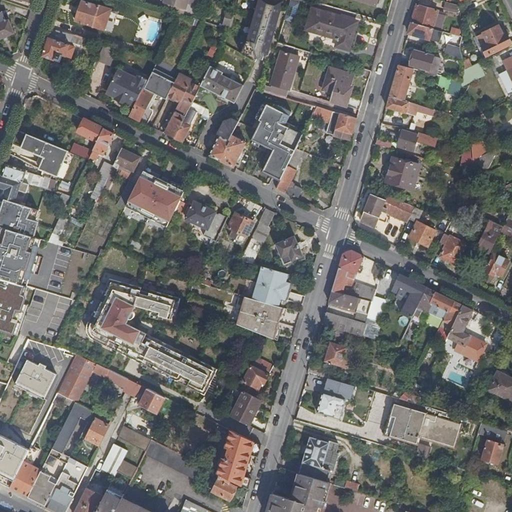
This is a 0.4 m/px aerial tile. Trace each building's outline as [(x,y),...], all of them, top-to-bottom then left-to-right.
[(110,8),(85,0),(81,0),(76,21),(103,29),(110,8)] [(179,14),(182,15),(187,0),(164,0),(162,9),(179,14)] [(281,0),(256,0),(245,40),(239,51),(255,56),(256,52),(261,54),(262,49),(267,51),(281,0)] [(456,2),(448,0),(442,0),(441,6),(454,10),(456,2)] [(438,29),(442,13),(435,11),(435,8),(414,3),(409,21),(431,27),(435,28),(438,29)] [(0,39),(16,32),(5,9),(0,11),(0,39)] [(357,23),(311,10),(306,30),(338,40),(336,46),(349,50),(357,23)] [(229,29),(231,20),(223,18),(221,26),(229,29)] [(409,21),(406,31),(428,37),(429,30),(435,31),(435,28),(431,27),(409,21)] [(483,54),(508,42),(504,32),(500,34),(495,24),(474,34),(483,54)] [(460,34),(460,28),(451,25),(450,32),(460,34)] [(52,27),(43,56),(54,59),(55,58),(60,60),(62,53),(71,56),(74,46),(69,44),(71,40),(73,34),(52,27)] [(438,29),(435,28),(435,31),(429,30),(428,37),(438,40),(441,29),(438,29)] [(98,40),(99,34),(87,30),(85,36),(98,40)] [(73,34),(71,40),(80,43),(82,37),(73,34)] [(105,44),(97,60),(111,64),(117,47),(105,44)] [(442,44),(440,51),(461,57),(458,48),(442,44)] [(435,72),(439,56),(412,48),(408,62),(425,67),(424,69),(435,72)] [(281,51),(269,92),(286,98),(298,56),(281,51)] [(464,66),(471,63),(468,56),(461,59),(464,66)] [(511,90),(511,57),(503,62),(506,70),(499,73),(509,92),(511,90)] [(481,69),(477,60),(471,63),(464,66),(460,79),(481,69)] [(397,62),(388,94),(402,98),(412,66),(397,62)] [(175,79),(154,68),(149,78),(145,85),(154,90),(153,92),(165,99),(166,98),(175,79)] [(243,84),(209,68),(201,86),(234,102),(243,84)] [(353,75),(329,68),(322,90),(333,93),(331,101),(345,105),(353,75)] [(145,85),(149,78),(139,74),(138,77),(123,69),(114,71),(107,86),(108,93),(134,107),(145,85)] [(457,89),(460,79),(440,73),(437,83),(448,86),(448,87),(457,89)] [(164,133),(175,138),(193,100),(197,94),(200,87),(190,82),(188,84),(176,78),(175,79),(166,98),(174,103),(171,110),(174,112),(164,133)] [(154,90),(145,85),(134,107),(130,116),(147,124),(153,112),(152,108),(146,106),(153,92),(154,90)] [(203,105),(205,106),(208,99),(197,94),(193,100),(203,105)] [(388,94),(385,105),(412,113),(414,109),(416,102),(402,98),(388,94)] [(175,138),(181,141),(196,112),(200,113),(203,105),(193,100),(175,138)] [(416,102),(414,109),(429,114),(431,107),(416,102)] [(276,108),(267,104),(262,115),(264,116),(252,140),(264,146),(264,145),(274,149),(275,151),(271,162),(268,163),(265,171),(282,179),(285,173),(291,160),(297,149),(303,135),(285,125),(292,111),(278,105),(276,108)] [(352,135),(356,119),(316,107),(311,118),(330,124),(327,135),(341,139),(343,133),(352,135)] [(104,127),(85,118),(78,131),(97,141),(104,127)] [(217,134),(219,135),(230,141),(235,131),(238,123),(239,122),(232,119),(224,121),(225,127),(220,128),(217,134)] [(220,161),(234,167),(246,142),(241,140),(248,125),(239,121),(239,122),(238,123),(235,131),(230,141),(220,161)] [(104,127),(97,141),(93,150),(88,158),(88,160),(91,162),(93,159),(95,160),(99,153),(104,155),(115,133),(104,127)] [(435,136),(416,130),(415,133),(402,128),(396,143),(411,149),(415,140),(432,146),(435,136)] [(41,165),(40,168),(52,174),(52,172),(57,175),(67,150),(27,133),(22,147),(40,154),(37,162),(41,165)] [(350,142),(352,135),(343,133),(341,139),(350,142)] [(209,155),(220,161),(230,141),(219,135),(209,155)] [(379,136),(377,144),(390,148),(393,140),(379,136)] [(478,140),(470,143),(470,147),(472,158),(478,154),(483,152),(478,140)] [(69,150),(88,158),(93,150),(74,141),(69,150)] [(473,169),(472,158),(470,147),(464,145),(465,156),(463,156),(464,170),(473,172),(473,169)] [(141,156),(123,148),(119,155),(114,165),(109,176),(104,187),(108,188),(119,167),(133,174),(134,171),(140,158),(141,156)] [(494,153),(492,148),(483,152),(478,154),(481,166),(486,165),(484,157),(494,153)] [(298,163),(304,152),(297,149),(291,160),(298,163)] [(473,169),(481,166),(478,154),(472,158),(473,169)] [(419,163),(391,156),(385,180),(413,187),(419,163)] [(140,158),(134,171),(137,173),(143,160),(140,158)] [(278,189),(294,197),(296,191),(300,193),(302,190),(290,184),(296,172),(295,171),(298,163),(291,160),(285,173),(282,179),(278,189)] [(101,173),(109,176),(114,165),(107,161),(101,173)] [(6,164),(3,174),(31,183),(33,175),(25,173),(26,170),(6,164)] [(185,191),(144,170),(137,184),(127,205),(169,225),(175,213),(178,207),(180,202),(185,191)] [(3,174),(0,181),(0,185),(7,188),(4,198),(5,198),(16,201),(20,189),(29,192),(31,183),(3,174)] [(33,175),(31,183),(39,186),(41,178),(33,175)] [(53,190),(55,181),(50,179),(47,187),(47,188),(53,190)] [(137,184),(130,180),(118,204),(125,208),(127,205),(137,184)] [(20,189),(16,201),(25,204),(29,192),(20,189)] [(399,216),(408,219),(409,217),(414,205),(405,201),(404,203),(372,190),(371,192),(369,191),(359,218),(375,225),(380,210),(384,212),(386,207),(400,213),(399,216)] [(59,202),(66,205),(70,195),(63,193),(59,202)] [(0,225),(35,236),(40,223),(36,222),(40,209),(25,204),(5,198),(0,212),(0,225)] [(216,242),(229,217),(196,201),(191,210),(188,209),(186,214),(189,215),(187,219),(208,229),(204,236),(216,242)] [(178,207),(175,213),(180,215),(185,204),(180,202),(178,207)] [(417,221),(423,209),(414,205),(409,217),(417,221)] [(273,211),(267,208),(252,238),(262,244),(263,244),(271,227),(267,225),(273,211)] [(505,221),(510,212),(504,209),(499,219),(505,221)] [(511,210),(510,212),(505,221),(503,226),(501,231),(511,236),(511,210)] [(254,223),(236,213),(228,229),(233,231),(229,238),(236,241),(239,234),(247,238),(254,223)] [(61,215),(56,225),(62,228),(66,218),(61,215)] [(501,231),(503,226),(490,220),(478,245),(490,252),(501,231)] [(427,245),(435,229),(417,221),(410,237),(427,245)] [(0,225),(0,277),(23,285),(27,286),(40,245),(35,244),(38,237),(35,236),(0,225)] [(56,225),(53,231),(59,234),(62,228),(56,225)] [(429,263),(440,269),(445,258),(456,264),(466,241),(444,230),(429,263)] [(262,244),(252,238),(247,249),(257,254),(262,244)] [(304,259),(296,238),(277,245),(286,267),(304,259)] [(477,247),(489,254),(490,252),(478,245),(477,247)] [(356,279),(364,255),(351,248),(343,252),(332,290),(348,294),(353,278),(356,279)] [(509,259),(494,251),(485,270),(495,275),(497,272),(502,274),(509,259)] [(383,264),(377,262),(373,276),(379,278),(383,264)] [(287,283),(289,275),(263,267),(253,299),(280,308),(282,300),(287,302),(292,285),(287,283)] [(427,287),(400,274),(391,291),(407,299),(403,307),(414,313),(427,287)] [(0,328),(12,333),(16,321),(11,319),(15,309),(19,310),(24,296),(19,295),(23,285),(0,277),(0,328)] [(200,283),(213,287),(214,282),(199,277),(197,282),(200,283)] [(207,396),(220,370),(190,355),(189,358),(182,354),(183,352),(155,337),(154,340),(147,336),(148,334),(129,325),(131,319),(132,320),(133,320),(134,320),(134,319),(135,319),(135,318),(136,318),(136,317),(137,317),(137,316),(137,315),(137,314),(136,314),(136,313),(134,312),(136,306),(152,310),(151,313),(173,319),(174,315),(177,316),(182,298),(151,290),(150,292),(142,290),(142,287),(109,278),(102,293),(107,295),(103,302),(99,300),(92,315),(97,317),(93,324),(89,321),(89,322),(88,322),(88,323),(88,324),(88,325),(88,326),(87,326),(87,327),(87,328),(87,329),(87,330),(88,330),(88,331),(88,332),(88,333),(88,334),(89,334),(89,335),(90,336),(90,337),(93,339),(107,346),(109,342),(119,347),(117,351),(144,365),(146,360),(156,365),(154,370),(207,396)] [(352,295),(358,297),(372,301),(376,287),(356,281),(352,295)] [(427,287),(414,313),(425,318),(429,310),(433,302),(431,301),(436,291),(427,287)] [(372,301),(358,297),(352,295),(348,294),(332,290),(328,301),(357,309),(357,310),(357,311),(368,314),(372,301)] [(453,300),(436,291),(431,301),(433,302),(429,310),(443,318),(453,300)] [(253,299),(241,296),(233,323),(275,341),(284,309),(280,308),(253,299)] [(463,304),(453,300),(443,318),(440,324),(451,330),(463,304)] [(473,310),(463,304),(451,330),(448,336),(464,344),(469,335),(463,331),(473,310)] [(368,314),(357,311),(355,320),(366,323),(368,315),(368,314)] [(325,312),(322,323),(335,326),(342,328),(362,334),(366,323),(355,320),(325,312)] [(368,315),(366,323),(362,334),(372,336),(377,317),(368,315)] [(508,327),(501,323),(491,344),(497,348),(508,327)] [(342,328),(335,326),(333,333),(340,335),(342,328)] [(342,365),(348,345),(331,340),(325,360),(342,365)] [(119,347),(109,342),(107,346),(117,351),(119,347)] [(131,381),(77,354),(58,393),(71,400),(86,369),(127,390),(131,381)] [(253,365),(271,375),(275,367),(258,357),(253,365)] [(16,382),(29,389),(41,363),(40,362),(39,365),(28,359),(16,382)] [(311,361),(309,370),(324,374),(326,366),(311,361)] [(29,389),(45,397),(56,374),(45,368),(46,365),(41,363),(29,389)] [(252,368),(240,390),(245,393),(256,398),(263,385),(265,386),(269,377),(252,368)] [(511,398),(511,377),(498,370),(489,387),(511,399),(511,398)] [(0,448),(5,437),(0,435),(6,423),(11,426),(29,389),(16,382),(10,379),(7,385),(3,394),(0,399),(0,448)] [(342,388),(326,383),(324,389),(323,389),(317,410),(342,418),(348,397),(345,396),(346,391),(342,390),(342,388)] [(408,400),(412,395),(409,388),(408,387),(399,397),(408,400)] [(29,389),(11,426),(29,435),(48,398),(45,397),(29,389)] [(166,399),(147,390),(139,405),(158,414),(166,399)] [(76,402),(71,400),(58,393),(55,398),(53,403),(59,407),(62,401),(73,407),(76,402)] [(256,398),(245,393),(232,418),(249,426),(262,402),(256,398)] [(30,498),(47,507),(71,458),(72,456),(64,452),(82,418),(89,421),(94,411),(76,402),(73,407),(42,471),(30,498)] [(454,446),(462,416),(426,405),(425,411),(414,408),(395,402),(392,413),(391,415),(396,416),(390,434),(417,441),(418,435),(454,446)] [(425,411),(426,405),(416,402),(414,408),(425,411)] [(309,420),(312,411),(302,408),(299,417),(309,420)] [(386,433),(390,434),(396,416),(391,415),(386,433)] [(86,440),(100,447),(109,427),(95,419),(86,440)] [(151,433),(154,427),(143,421),(137,433),(143,436),(152,441),(153,441),(156,435),(151,433)] [(498,464),(508,430),(505,429),(482,422),(479,433),(490,436),(483,459),(498,464)] [(137,448),(143,436),(137,433),(125,427),(120,439),(137,448)] [(259,458),(262,447),(232,432),(222,462),(224,462),(220,475),(222,476),(240,485),(250,490),(253,479),(246,476),(252,456),(259,458)] [(335,470),(340,451),(338,450),(340,442),(331,439),(330,441),(310,435),(302,461),(323,467),(331,469),(335,470)] [(147,453),(152,441),(143,436),(137,448),(147,453)] [(0,448),(0,483),(11,489),(30,449),(5,437),(0,448)] [(145,455),(196,481),(204,467),(171,450),(153,441),(152,441),(147,453),(145,455)] [(122,461),(127,451),(113,445),(107,457),(121,464),(122,461)] [(32,466),(39,451),(31,447),(30,449),(11,489),(19,493),(30,498),(42,471),(32,466)] [(47,507),(57,511),(68,511),(90,467),(71,458),(47,507)] [(121,464),(117,473),(129,479),(134,467),(122,461),(121,464)] [(299,472),(300,473),(328,481),(331,469),(323,467),(302,461),(299,472)] [(132,481),(139,469),(134,467),(129,479),(132,481)] [(273,492),(267,511),(320,511),(329,482),(328,481),(300,473),(292,498),(273,492)] [(231,502),(240,485),(222,476),(214,493),(231,502)] [(335,483),(359,491),(361,484),(348,480),(347,482),(336,478),(335,483)] [(97,511),(107,492),(104,490),(102,496),(87,488),(74,511),(97,511)] [(97,511),(117,511),(123,501),(125,496),(109,489),(107,492),(97,511)] [(117,511),(145,511),(123,501),(117,511)] [(187,501),(183,511),(189,511),(193,504),(187,501)]
